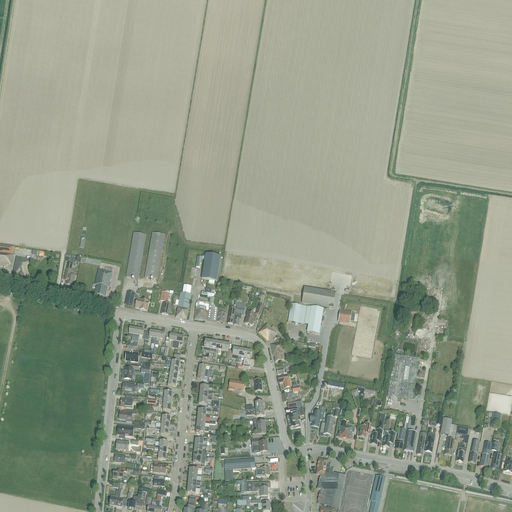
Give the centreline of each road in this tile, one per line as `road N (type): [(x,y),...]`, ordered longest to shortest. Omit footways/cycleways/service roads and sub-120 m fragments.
road 1 (residential): [(511,489),(305,450)]
road 2 (unclassified): [(96,511),(118,314)]
road 3 (residential): [(305,450),(286,445),(262,345),(194,327)]
road 4 (residential): [(171,511),(194,327)]
road 5 (residential): [(118,314),(0,282)]
